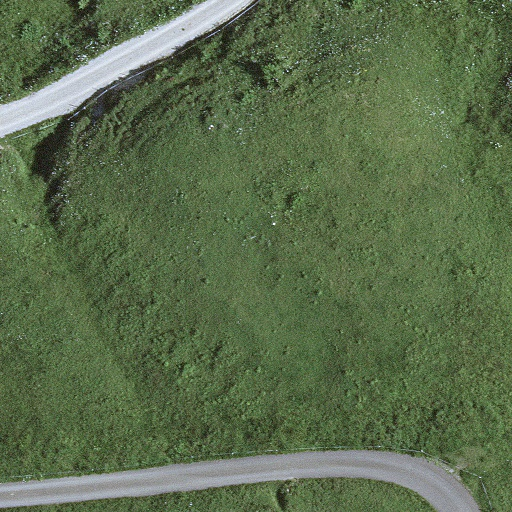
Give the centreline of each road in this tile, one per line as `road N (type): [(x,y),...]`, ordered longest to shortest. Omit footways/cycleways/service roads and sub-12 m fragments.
road 1 (track): [(453,511),(416,480),(311,474),(0,498)]
road 2 (track): [(214,0),(136,53),(0,121)]
